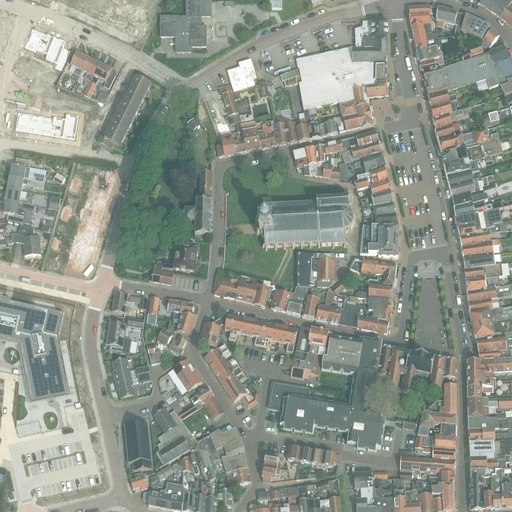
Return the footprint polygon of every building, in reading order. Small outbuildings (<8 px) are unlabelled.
[(76,0),(75,4),(88,10),(92,0),(76,0)] [(92,0),(88,10),(101,16),(108,0),(92,0)] [(198,0),(199,14),(168,13),(168,36),(183,36),(183,51),(199,51),(199,45),(215,46),(215,23),(210,23),(210,15),(220,15),(220,0),(198,0)] [(511,0),(482,0),(479,5),(500,20),(511,4),(511,0)] [(113,3),(105,20),(117,26),(125,9),(113,3)] [(511,4),(500,20),(511,27),(511,4)] [(144,7),(141,13),(149,17),(152,12),(144,7)] [(125,9),(117,26),(128,31),(136,14),(125,9)] [(409,10),(410,18),(425,16),(424,15),(429,16),(435,16),(436,10),(424,9),(409,10)] [(436,22),(455,26),(458,15),(438,10),(436,22)] [(136,14),(128,31),(139,36),(147,19),(136,14)] [(425,16),(410,18),(411,27),(423,26),(425,36),(432,35),(429,16),(424,15),(425,16)] [(466,17),(458,15),(455,26),(456,27),(463,28),(466,17)] [(481,41),(489,30),(491,28),(466,17),(463,28),(461,31),(462,32),(481,41)] [(387,41),(387,23),(363,24),(363,29),(362,29),(362,42),(387,41)] [(432,35),(425,36),(423,26),(411,27),(417,53),(437,49),(441,48),(454,44),(453,38),(442,41),(443,44),(438,45),(437,41),(438,41),(437,35),(432,35)] [(460,35),(462,32),(461,31),(463,28),(456,27),(454,36),(460,35)] [(32,29),(24,49),(36,54),(37,52),(36,51),(43,34),(32,29)] [(0,36),(8,39),(10,34),(0,30),(0,36)] [(489,49),(499,38),(491,31),(484,40),(481,44),(489,49)] [(43,34),(36,51),(37,52),(47,56),(55,38),(43,34)] [(47,56),(45,60),(57,65),(66,43),(55,38),(47,56)] [(387,64),(387,41),(362,42),(362,43),(365,43),(365,50),(355,50),(298,62),(299,71),(300,77),(302,85),(299,85),(304,112),(309,111),(339,105),(345,103),(348,102),(348,106),(356,104),(357,109),(369,106),(368,100),(388,98),(386,84),(387,66),(368,66),(368,82),(353,83),(351,65),(361,65),(368,64),(375,64),(376,64),(387,64)] [(471,57),(483,53),(481,46),(469,50),(470,54),(471,57)] [(483,72),(510,60),(503,47),(489,53),(486,55),(487,56),(479,58),(483,72)] [(437,49),(417,53),(420,65),(434,61),(435,64),(436,64),(437,65),(438,65),(439,67),(441,66),(444,66),(441,54),(438,55),(437,49)] [(471,57),(470,54),(461,58),(463,63),(485,56),(483,53),(471,57)] [(77,54),(71,67),(76,69),(73,75),(75,76),(72,81),(77,84),(82,72),(88,60),(77,54)] [(486,81),(483,72),(479,58),(443,70),(423,76),(427,89),(426,89),(428,99),(447,93),(476,84),(486,81)] [(82,72),(87,75),(84,81),(86,81),(83,87),(88,89),(100,65),(88,60),(82,72)] [(507,83),(511,80),(511,63),(510,60),(483,72),(486,81),(489,89),(489,90),(500,86),(500,87),(508,84),(507,83)] [(420,65),(423,76),(443,70),(441,66),(439,67),(436,68),(435,64),(434,61),(420,65)] [(257,79),(252,63),(251,62),(240,65),(241,69),(228,74),(234,94),(255,87),(253,81),(257,79)] [(109,77),(112,71),(100,65),(88,89),(85,96),(90,98),(96,86),(99,81),(105,84),(103,88),(109,91),(115,79),(109,77)] [(282,83),(284,82),(300,77),(299,71),(297,71),(280,77),(282,83)] [(302,85),(300,77),(284,82),(285,89),(297,86),(299,85),(302,85)] [(120,148),(150,88),(151,86),(136,79),(106,140),(101,138),(98,144),(111,151),(114,145),(119,148),(120,148)] [(511,80),(507,83),(508,84),(509,86),(500,89),(505,97),(511,94),(511,80)] [(489,89),(486,81),(476,84),(479,93),(489,89)] [(265,82),(258,84),(262,100),(269,98),(265,82)] [(229,118),(237,116),(238,115),(232,94),(230,87),(219,90),(221,97),(223,97),(229,118)] [(447,93),(428,99),(431,110),(454,103),(457,102),(455,96),(448,98),(447,93)] [(361,130),(374,127),(369,106),(357,109),(356,104),(348,106),(348,102),(345,103),(339,105),(342,118),(336,120),(339,135),(361,130)] [(431,110),(433,120),(457,113),(454,103),(431,110)] [(310,142),(321,139),(317,125),(311,126),(309,111),(304,112),(305,120),(310,142)] [(464,115),(463,111),(462,111),(457,113),(433,120),(435,132),(452,126),(451,122),(453,122),(451,117),(454,117),(454,118),(464,115)] [(299,144),(310,142),(305,120),(304,112),(303,112),(304,115),(299,116),(300,121),(301,128),(296,129),(299,143),(299,144)] [(483,129),(499,125),(498,121),(499,121),(497,112),(489,115),(490,121),(482,124),(483,129)] [(18,113),(15,132),(27,134),(30,115),(18,113)] [(30,115),(27,134),(39,136),(42,117),(30,115)] [(66,121),(63,139),(75,141),(79,118),(66,116),(65,120),(66,121)] [(236,156),(246,154),(243,136),(241,127),(240,124),(237,116),(229,118),(231,127),(236,125),(238,134),(232,136),(236,156)] [(322,137),(322,139),(338,135),(335,123),(332,123),(331,116),(322,118),(323,125),(319,126),(322,137)] [(42,117),(39,136),(51,137),(54,119),(42,117)] [(194,118),(188,124),(194,131),(200,126),(194,118)] [(54,119),(51,137),(63,139),(66,121),(65,120),(54,119)] [(269,149),(278,147),(276,134),(270,135),(270,133),(271,133),(270,128),(266,129),(266,126),(274,125),(273,121),(262,124),(263,126),(262,126),(263,132),(258,133),(261,151),(269,149)] [(243,136),(246,154),(261,151),(258,133),(256,124),(241,127),(243,136)] [(276,134),(278,147),(299,143),(296,129),(295,124),(285,126),(285,125),(274,127),(276,134)] [(452,126),(435,132),(438,142),(458,136),(461,135),(460,131),(454,132),(452,126)] [(225,158),(236,156),(232,136),(232,135),(229,128),(226,128),(228,136),(222,137),(221,136),(220,136),(222,146),(216,147),(218,159),(224,158),(225,158)] [(480,147),(500,142),(498,135),(490,136),(491,140),(489,141),(486,130),(473,134),(461,137),(438,143),(441,157),(465,150),(465,151),(480,147)] [(340,158),(342,157),(351,152),(379,144),(376,133),(365,136),(356,139),(341,143),(343,152),(341,153),(341,154),(340,155),(339,155),(339,156),(340,158)] [(468,163),(469,164),(483,161),(483,159),(503,154),(500,142),(480,147),(465,151),(465,150),(441,157),(442,157),(441,157),(444,169),(455,166),(468,163)] [(341,143),(324,147),(325,165),(324,165),(324,167),(331,168),(331,155),(338,153),(339,155),(340,155),(341,154),(341,153),(343,152),(341,143)] [(351,152),(342,157),(345,165),(354,162),(362,160),(381,154),(379,144),(351,152)] [(315,149),(316,165),(324,165),(325,165),(324,147),(315,149)] [(304,151),(308,167),(310,177),(317,178),(323,179),(324,169),(319,169),(317,169),(316,167),(316,165),(315,149),(304,151)] [(304,176),(310,177),(308,167),(304,151),(293,154),(297,170),(304,168),(304,176)] [(385,169),(381,154),(362,160),(354,162),(355,166),(363,164),(366,175),(385,169)] [(12,166),(10,178),(44,184),(46,177),(35,175),(36,169),(29,168),(30,162),(16,160),(15,167),(12,166)] [(470,169),(469,164),(468,163),(455,166),(444,169),(447,179),(471,174),(479,173),(477,167),(470,169)] [(331,168),(324,167),(324,169),(323,179),(330,180),(340,181),(340,177),(340,171),(333,170),(333,168),(331,168)] [(371,180),(372,180),(377,178),(378,183),(380,182),(381,184),(388,182),(385,169),(366,175),(357,177),(358,182),(360,181),(366,179),(367,181),(371,180)] [(64,171),(60,179),(69,183),(73,175),(64,171)] [(185,211),(185,223),(196,223),(195,236),(210,237),(211,219),(211,213),(211,203),(212,203),(211,203),(212,173),(201,173),(200,197),(197,197),(196,211),(185,211)] [(447,179),(449,190),(477,183),(481,182),(480,180),(478,180),(473,181),(471,174),(447,179)] [(108,175),(97,217),(110,220),(121,179),(108,175)] [(10,178),(8,190),(21,193),(23,186),(27,187),(33,188),(33,189),(43,191),(44,184),(10,178)] [(373,186),(370,187),(373,198),(391,193),(390,192),(388,182),(381,184),(380,182),(378,183),(377,178),(372,180),(371,180),(373,186)] [(366,179),(360,181),(363,190),(369,188),(369,187),(367,181),(366,179)] [(358,182),(354,183),(354,184),(355,185),(357,191),(358,192),(359,191),(363,190),(360,181),(358,182)] [(449,190),(452,200),(470,194),(479,193),(480,192),(477,183),(449,190)] [(8,190),(5,202),(32,207),(34,200),(26,199),(26,201),(20,200),(21,193),(8,190)] [(373,198),(371,198),(373,208),(393,205),(391,193),(373,197),(373,198)] [(481,198),(479,193),(470,194),(452,200),(454,209),(472,204),(472,207),(484,203),(488,202),(486,196),(481,198)] [(50,211),(59,213),(61,200),(52,199),(50,211)] [(346,244),(346,243),(345,239),(348,238),(347,237),(345,237),(345,234),(350,233),(351,234),(352,233),(351,231),(353,227),(355,228),(356,226),(354,225),(353,220),(354,219),(353,218),(352,219),(350,215),(350,213),(352,213),(352,211),(350,211),(349,203),(351,203),(351,201),(349,201),(348,201),(348,199),(346,199),(346,201),(340,201),(340,199),(338,199),(338,201),(332,202),(332,200),(330,200),(330,202),(318,203),(318,201),(316,201),(316,202),(315,202),(315,205),(309,205),(308,203),(307,203),(307,205),(300,206),(300,203),(298,203),(298,206),(291,206),(291,203),(289,204),(289,206),(283,206),(283,204),(281,204),(281,206),(274,207),(274,204),(272,204),(272,207),(271,207),(271,201),(263,201),(263,205),(262,205),(263,207),(262,207),(262,208),(260,208),(260,210),(262,210),(263,217),(261,217),(260,219),(260,221),(255,222),(256,224),(259,224),(259,229),(259,233),(257,234),(257,236),(261,236),(261,238),(262,240),(264,239),(265,246),(262,247),(262,249),(265,248),(265,249),(265,251),(267,251),(267,249),(275,248),(275,251),(277,251),(277,248),(283,248),(283,250),(285,250),(285,248),(292,247),(292,250),(294,250),(294,247),(300,247),(301,249),(303,249),(302,247),(309,246),(309,249),(311,249),(311,247),(318,246),(318,249),(320,249),(320,246),(321,246),(321,247),(332,247),(332,249),(334,249),(334,247),(343,246),(344,248),(346,248),(345,246),(346,246),(346,245),(348,245),(348,243),(346,244)] [(5,202),(3,215),(8,216),(7,223),(21,227),(23,227),(25,218),(22,218),(24,212),(34,213),(35,208),(32,207),(5,202)] [(485,207),(484,203),(472,207),(472,204),(454,209),(456,220),(466,218),(478,215),(492,211),(491,206),(485,207)] [(393,205),(373,208),(376,218),(396,216),(393,205)] [(499,225),(502,225),(499,210),(492,211),(478,215),(466,218),(456,220),(458,230),(474,227),(476,235),(484,233),(487,233),(486,230),(494,228),(494,226),(499,225)] [(376,218),(372,218),(372,228),(398,228),(396,216),(376,218)] [(97,267),(107,222),(94,219),(84,264),(97,267)] [(0,246),(13,245),(12,240),(6,240),(5,228),(7,228),(7,222),(0,222),(0,246)] [(458,230),(457,230),(459,240),(460,240),(490,235),(500,233),(501,233),(499,225),(494,226),(494,228),(486,230),(487,233),(484,233),(476,235),(474,227),(458,230)] [(17,243),(24,245),(25,258),(41,257),(39,238),(34,238),(33,230),(23,227),(21,227),(16,244),(17,244),(17,243)] [(360,256),(377,257),(378,257),(378,258),(398,259),(398,247),(398,240),(398,229),(398,228),(372,228),(363,227),(360,256)] [(491,243),(490,235),(460,240),(461,249),(482,246),(482,244),(491,243)] [(463,260),(493,256),(494,256),(493,248),(498,247),(497,242),(491,243),(482,244),(482,246),(461,249),(463,259),(463,260)] [(56,245),(52,267),(60,269),(64,247),(56,245)] [(151,283),(160,285),(162,273),(163,270),(174,271),(177,272),(194,274),(196,258),(197,258),(197,254),(196,253),(197,251),(196,251),(197,247),(195,245),(190,245),(189,245),(189,246),(188,250),(177,249),(175,265),(157,262),(156,266),(154,265),(152,283),(151,283)] [(312,289),(317,289),(328,289),(331,288),(335,285),(335,284),(335,283),(335,278),(335,277),(335,271),(336,271),(336,270),(335,270),(335,264),(336,264),(336,263),(333,263),(334,256),(317,255),(298,255),(297,289),(308,289),(312,289)] [(463,260),(464,271),(495,267),(493,256),(463,260)] [(369,286),(369,287),(382,288),(382,287),(393,288),(394,288),(397,267),(378,265),(378,264),(354,260),(346,280),(352,283),(357,274),(361,275),(361,276),(370,277),(374,277),(378,277),(378,283),(369,282),(369,286)] [(464,272),(466,285),(499,279),(503,278),(501,266),(495,267),(464,271),(464,272)] [(174,275),(168,274),(166,286),(172,287),(174,275)] [(433,286),(434,290),(444,288),(441,276),(428,279),(429,287),(433,286)] [(214,296),(220,298),(227,300),(231,281),(228,281),(228,283),(222,282),(223,278),(216,277),(215,288),(214,296)] [(466,285),(467,293),(486,290),(486,291),(495,290),(501,289),(500,289),(499,279),(466,285)] [(227,300),(234,301),(236,301),(240,282),(231,280),(231,281),(227,300)] [(240,282),(236,301),(244,303),(248,287),(245,287),(246,281),(240,280),(240,282)] [(251,288),(248,287),(244,303),(254,305),(258,287),(259,285),(253,283),(251,288)] [(340,285),(332,291),(337,296),(345,290),(340,285)] [(467,293),(468,305),(497,300),(507,298),(507,299),(511,297),(511,286),(500,289),(501,289),(495,290),(486,291),(486,290),(467,293)] [(265,309),(265,308),(269,290),(258,287),(254,305),(254,306),(265,309)] [(356,295),(356,300),(357,300),(358,300),(365,300),(369,301),(392,302),(393,288),(382,287),(382,288),(369,287),(369,294),(358,293),(358,295),(356,295)] [(271,310),(271,311),(287,315),(300,318),(302,308),(304,309),(306,296),(308,289),(297,289),(296,289),(295,294),(290,293),(289,296),(276,292),(271,310)] [(304,309),(302,319),(313,321),(316,322),(319,307),(320,301),(310,299),(312,289),(308,289),(306,296),(304,309)] [(319,307),(316,322),(327,324),(332,302),(333,298),(333,296),(330,292),(328,292),(325,308),(319,307)] [(146,312),(147,300),(141,299),(128,297),(115,295),(112,313),(125,315),(127,303),(141,305),(140,311),(146,312)] [(501,310),(501,309),(493,311),(492,305),(498,304),(498,301),(511,298),(511,297),(507,299),(507,298),(497,300),(468,305),(470,315),(490,312),(489,312),(501,310)] [(157,317),(160,300),(151,299),(148,316),(157,317)] [(0,300),(0,341),(19,346),(31,405),(70,397),(59,338),(64,315),(9,302),(0,300)] [(334,302),(332,302),(327,324),(339,326),(341,315),(341,312),(343,312),(345,305),(337,304),(337,301),(335,300),(334,302)] [(369,311),(390,313),(392,302),(369,301),(365,300),(364,305),(369,305),(369,309),(369,311)] [(173,321),(179,322),(180,322),(182,315),(192,317),(194,306),(170,302),(168,313),(174,314),(173,320),(173,321)] [(390,313),(369,311),(369,309),(359,308),(345,305),(343,312),(341,312),(341,315),(389,324),(390,313)] [(490,312),(470,315),(473,332),(476,343),(505,339),(511,337),(511,308),(501,311),(501,310),(489,312),(490,312)] [(178,334),(190,337),(196,318),(192,317),(182,315),(180,322),(179,322),(177,333),(178,334)] [(341,315),(339,326),(341,326),(341,327),(357,330),(387,336),(389,324),(341,315)] [(218,322),(221,327),(226,328),(225,332),(231,333),(229,341),(235,343),(237,335),(247,337),(250,321),(228,316),(227,321),(221,319),(218,322)] [(143,330),(144,322),(129,320),(128,328),(143,330)] [(261,348),(264,332),(266,325),(250,321),(247,337),(256,339),(255,347),(261,348)] [(205,326),(203,336),(219,339),(221,327),(218,322),(214,324),(214,327),(205,326)] [(107,346),(110,347),(110,353),(127,356),(129,355),(131,342),(124,340),(126,327),(111,325),(107,346)] [(264,332),(261,348),(267,349),(269,342),(278,344),(282,328),(266,325),(264,332)] [(298,331),(282,328),(278,344),(288,346),(286,354),(293,355),(298,331)] [(163,331),(158,339),(168,345),(172,337),(167,334),(165,333),(163,331)] [(328,338),(331,339),(332,339),(332,335),(311,331),(310,334),(300,332),(294,363),(291,378),(304,381),(305,375),(318,378),(323,355),(322,355),(323,350),(325,350),(325,351),(326,351),(328,338)] [(217,349),(219,339),(203,336),(201,346),(209,348),(209,351),(211,355),(218,351),(217,349)] [(478,354),(478,355),(500,353),(500,357),(508,357),(507,352),(511,351),(511,337),(505,339),(476,343),(478,355),(478,354)] [(177,354),(181,356),(183,352),(187,343),(179,339),(177,343),(173,341),(170,349),(178,352),(177,354)] [(387,390),(399,393),(401,393),(401,394),(404,394),(410,355),(393,351),(382,349),(383,344),(360,340),(360,344),(331,339),(332,339),(331,339),(327,361),(324,360),(322,372),(354,377),(357,362),(369,364),(367,379),(377,381),(378,376),(389,378),(387,390)] [(149,355),(151,367),(157,365),(154,354),(156,347),(147,349),(149,355)] [(228,352),(228,351),(225,347),(218,351),(211,355),(205,360),(222,387),(229,383),(236,378),(236,379),(243,374),(239,369),(232,373),(222,356),(228,352)] [(511,351),(507,352),(508,357),(500,357),(500,353),(478,355),(479,363),(480,363),(485,362),(486,362),(490,362),(492,362),(501,361),(511,360),(511,351)] [(161,352),(154,354),(157,365),(163,364),(161,352)] [(410,355),(404,394),(415,396),(418,383),(430,385),(429,391),(441,393),(442,384),(444,384),(446,361),(434,360),(410,355)] [(511,360),(501,361),(492,362),(493,375),(511,373),(511,360)] [(115,381),(115,383),(150,375),(148,368),(136,371),(136,372),(130,373),(127,361),(112,364),(116,380),(115,381)] [(457,362),(446,361),(444,384),(457,385),(457,380),(457,362)] [(189,393),(202,384),(187,362),(174,371),(189,393)] [(375,394),(377,381),(367,379),(369,364),(357,362),(354,377),(349,407),(308,401),(309,394),(309,391),(306,390),(298,388),(298,389),(295,388),(287,387),(284,387),(285,386),(277,385),(273,385),(273,388),(272,388),(271,396),(271,399),(270,399),(269,407),(270,407),(269,410),(273,411),(280,413),(280,412),(283,413),(282,419),(282,420),(281,426),(281,427),(284,428),(284,431),(284,432),(285,431),(291,432),(291,433),(292,433),(292,432),(295,433),(294,433),(295,433),(302,434),(305,434),(305,435),(306,435),(312,436),(313,436),(314,429),(317,429),(318,430),(318,429),(324,430),(324,431),(325,431),(325,430),(328,431),(335,432),(336,432),(338,432),(338,433),(339,433),(346,434),(349,434),(347,445),(348,445),(348,443),(355,444),(354,446),(355,447),(355,446),(358,447),(357,451),(358,451),(358,450),(365,451),(365,452),(365,451),(368,452),(369,452),(375,453),(376,453),(377,450),(380,450),(381,450),(380,449),(381,443),(382,443),(382,442),(381,442),(382,439),(382,440),(382,439),(383,432),(383,431),(383,429),(384,429),(384,428),(385,421),(385,422),(385,421),(381,420),(382,416),(364,413),(364,411),(365,411),(368,393),(375,394)] [(493,375),(492,362),(490,362),(486,362),(485,362),(480,363),(479,363),(468,363),(468,401),(480,401),(480,394),(493,394),(493,380),(493,375)] [(151,382),(150,375),(115,383),(116,384),(117,384),(121,401),(135,398),(133,385),(138,384),(139,385),(151,382)] [(236,378),(229,383),(222,387),(228,396),(241,387),(236,379),(236,378)] [(247,396),(241,387),(228,396),(234,404),(241,400),(248,410),(257,404),(258,396),(254,396),(254,399),(247,396)] [(436,403),(426,413),(432,415),(457,418),(457,388),(444,387),(444,403),(436,403)] [(194,406),(177,417),(181,422),(197,412),(204,407),(203,406),(214,399),(208,389),(196,397),(191,401),(194,406)] [(175,398),(177,402),(184,399),(182,394),(175,398)] [(213,422),(225,415),(221,409),(214,399),(203,406),(204,407),(213,422)] [(488,400),(480,401),(468,401),(468,410),(495,409),(511,408),(511,399),(493,400),(493,404),(488,404),(488,400)] [(44,406),(40,421),(68,428),(70,420),(65,418),(67,412),(44,406)] [(468,410),(468,421),(490,420),(489,421),(498,421),(506,420),(505,415),(495,415),(495,409),(468,410)] [(203,470),(207,469),(210,481),(226,477),(248,471),(241,442),(240,442),(235,430),(234,431),(234,432),(222,438),(219,433),(210,439),(210,438),(198,444),(181,422),(177,417),(174,413),(170,416),(166,410),(153,418),(164,436),(158,440),(161,445),(157,447),(160,452),(156,455),(163,467),(159,469),(160,470),(190,451),(191,453),(193,452),(196,452),(203,470)] [(456,428),(457,418),(432,415),(426,413),(423,412),(420,429),(429,430),(434,430),(435,426),(441,426),(456,428)] [(490,420),(468,421),(469,432),(495,431),(499,431),(508,431),(509,430),(509,431),(511,430),(511,419),(506,420),(498,421),(489,421),(490,420)] [(147,424),(124,427),(128,465),(133,464),(134,473),(151,471),(151,463),(147,424)] [(415,432),(416,427),(417,426),(404,424),(403,429),(415,432)] [(441,426),(441,431),(434,430),(429,430),(428,439),(435,439),(440,439),(456,441),(456,428),(441,426)] [(420,429),(418,438),(424,439),(428,439),(429,430),(420,429)] [(495,435),(495,431),(469,432),(469,442),(485,442),(493,442),(495,442),(507,441),(511,440),(511,430),(509,431),(509,430),(508,431),(508,435),(495,435)] [(455,462),(456,451),(435,449),(423,448),(423,446),(424,441),(424,439),(418,438),(415,450),(423,451),(423,453),(433,454),(433,461),(455,462)] [(456,441),(440,439),(435,439),(428,439),(424,439),(424,441),(429,441),(429,446),(423,446),(423,448),(435,449),(456,451),(456,441)] [(485,442),(469,442),(470,459),(486,459),(486,461),(498,461),(499,461),(499,462),(505,461),(505,457),(510,457),(511,454),(511,440),(507,441),(495,442),(493,442),(485,442)] [(290,450),(286,450),(285,458),(289,458),(288,462),(294,463),(293,466),(299,467),(301,451),(290,449),(290,450)] [(305,465),(311,466),(313,453),(312,453),(306,452),(302,451),(301,451),(299,467),(304,468),(305,465)] [(275,455),(268,453),(267,457),(266,457),(264,468),(280,471),(281,465),(278,465),(279,459),(275,458),(275,455)] [(313,453),(311,466),(316,467),(316,470),(321,470),(324,455),(313,453)] [(498,471),(502,471),(506,471),(506,464),(511,463),(511,454),(510,457),(505,457),(505,461),(499,462),(499,461),(498,461),(486,461),(486,459),(470,459),(470,471),(485,471),(495,471),(498,471)] [(324,455),(321,470),(327,471),(327,469),(333,469),(334,466),(338,466),(339,458),(335,458),(335,456),(335,457),(324,455)] [(194,456),(188,458),(190,463),(190,466),(197,464),(194,456)] [(408,460),(401,459),(400,473),(408,474),(412,474),(412,472),(426,473),(441,474),(441,476),(441,477),(445,477),(445,475),(455,475),(455,462),(433,461),(408,460)] [(170,468),(157,476),(160,482),(172,475),(170,468)] [(280,471),(264,468),(264,469),(262,479),(262,480),(263,480),(263,484),(271,485),(271,481),(275,482),(276,476),(279,476),(280,471)] [(230,490),(231,490),(251,484),(248,471),(226,477),(230,490)] [(495,476),(495,471),(485,471),(470,471),(470,472),(470,481),(487,480),(492,479),(492,477),(495,476)] [(493,510),(504,509),(503,487),(503,485),(502,482),(503,482),(503,480),(502,471),(498,471),(495,471),(495,476),(492,477),(492,479),(487,480),(487,484),(492,484),(492,491),(488,491),(488,494),(484,494),(484,501),(484,511),(493,510)] [(412,482),(412,474),(408,474),(400,473),(400,474),(400,482),(412,482)] [(357,511),(356,511),(382,511),(382,510),(376,510),(376,506),(375,493),(374,481),(374,475),(354,476),(355,491),(361,491),(361,501),(356,501),(357,511)] [(429,484),(431,484),(441,484),(441,486),(454,486),(454,476),(455,476),(455,475),(445,475),(445,477),(441,477),(441,476),(439,476),(439,479),(430,479),(429,484)] [(147,490),(144,478),(136,480),(131,482),(133,491),(141,488),(142,491),(147,490)] [(473,511),(474,511),(484,511),(484,501),(484,494),(484,488),(487,488),(487,484),(487,480),(470,481),(471,510),(473,511)] [(333,482),(328,484),(329,491),(329,492),(330,500),(330,507),(330,511),(340,511),(340,503),(340,499),(334,500),(333,482)] [(395,511),(405,511),(405,507),(405,494),(405,492),(405,482),(400,482),(400,483),(401,492),(401,498),(402,498),(402,500),(399,500),(399,493),(394,493),(394,492),(394,498),(395,505),(395,511)] [(511,483),(503,485),(503,487),(504,509),(511,509),(511,483)] [(195,497),(193,511),(205,511),(207,490),(206,484),(202,484),(201,492),(202,492),(202,498),(195,497)] [(328,484),(324,485),(318,487),(319,493),(329,491),(328,484)] [(405,507),(405,511),(420,511),(419,501),(418,496),(416,484),(412,484),(412,494),(405,494),(405,507)] [(423,484),(416,484),(418,496),(419,501),(420,511),(433,511),(432,498),(432,496),(429,496),(424,497),(423,484)] [(432,498),(441,497),(443,511),(454,511),(454,497),(454,486),(441,486),(441,484),(431,484),(431,490),(432,496),(432,498)] [(160,496),(151,494),(150,495),(145,494),(144,495),(143,501),(144,503),(149,504),(148,508),(170,511),(172,498),(172,495),(172,485),(167,485),(166,491),(164,493),(161,492),(160,496)] [(172,495),(172,498),(170,511),(182,511),(183,499),(183,496),(183,487),(172,485),(172,495)] [(182,511),(193,511),(195,497),(196,488),(196,486),(191,486),(190,497),(183,496),(183,499),(182,511)] [(219,508),(231,508),(231,492),(227,492),(227,489),(224,489),(224,486),(219,486),(219,495),(216,495),(217,500),(216,508),(219,508)] [(297,489),(287,490),(288,499),(298,498),(298,496),(297,489)] [(212,490),(207,490),(205,511),(216,511),(216,508),(217,500),(211,499),(212,490)] [(375,493),(376,506),(395,505),(394,498),(394,492),(375,493)] [(269,502),(268,494),(259,495),(259,497),(257,497),(258,503),(269,502)] [(432,498),(433,511),(443,511),(441,497),(432,498)] [(330,500),(320,501),(320,511),(330,511),(330,507),(330,500)] [(320,511),(320,501),(319,501),(309,502),(310,508),(309,508),(309,511),(320,511)] [(300,511),(309,511),(309,508),(310,508),(309,502),(300,502),(301,507),(300,507),(300,511)]
